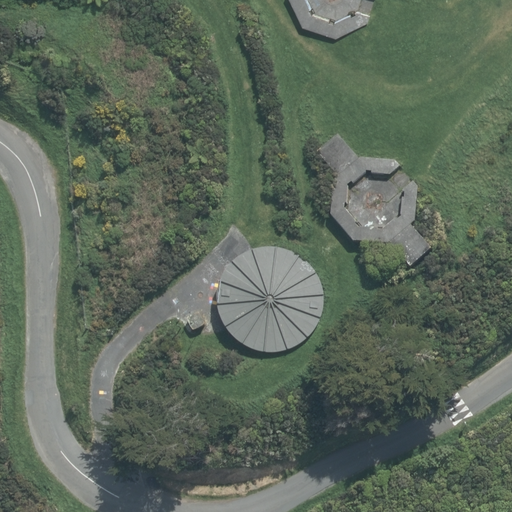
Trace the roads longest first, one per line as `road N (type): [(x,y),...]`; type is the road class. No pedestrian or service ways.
road 1 (unclassified): [(159,511),(78,474),(48,432),(42,220),(27,174),(0,150)]
road 2 (unclassified): [(511,370),(290,493),(234,511)]
